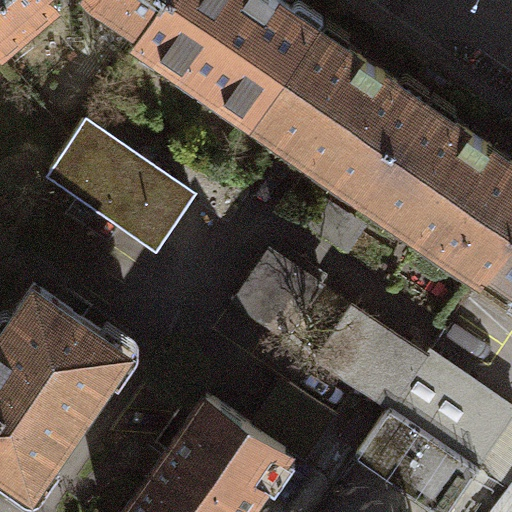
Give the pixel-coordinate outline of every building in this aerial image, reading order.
[(0,0),(0,48),(56,1),(55,0),(0,0)] [(99,0),(139,26),(156,0),(99,0)] [(318,24),(283,0),(156,0),(139,26),(134,32),(256,115),(318,24)] [(426,97),(318,24),(256,115),(363,189),(426,97)] [(511,232),(511,156),(426,97),(363,189),(485,272),(490,265),(511,232)] [(191,189),(84,116),(49,167),(156,240),(191,189)] [(511,232),(490,265),(511,279),(511,232)] [(288,337),(325,283),(271,247),(234,300),(288,337)] [(126,344),(35,282),(0,332),(0,460),(31,482),(126,344)] [(317,356),(388,406),(390,407),(393,403),(427,354),(353,303),(317,356)] [(511,404),(431,348),(427,354),(393,403),(479,461),(511,414),(511,404)] [(291,380),(260,425),(287,445),(286,447),(307,461),(340,413),(291,380)] [(240,511),(286,447),(287,445),(260,425),(209,390),(124,511),(240,511)] [(445,511),(488,511),(511,482),(479,461),(393,403),(390,407),(388,406),(358,449),(445,509),(444,511),(445,511)] [(511,511),(511,480),(511,482),(488,511),(511,511)]
